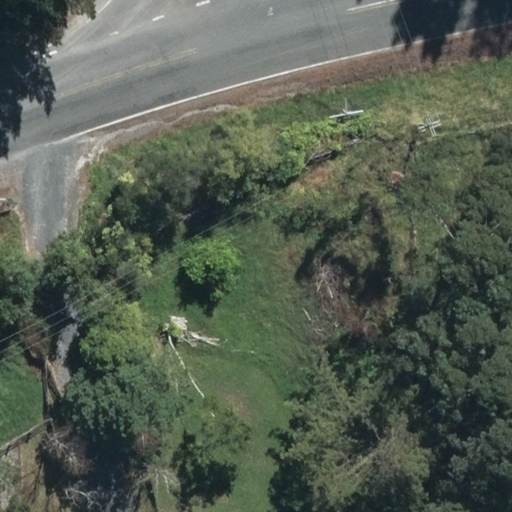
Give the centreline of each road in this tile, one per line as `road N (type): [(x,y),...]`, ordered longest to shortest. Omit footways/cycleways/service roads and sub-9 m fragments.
road 1 (secondary): [(281,26),(0,121)]
road 2 (secondary): [(418,0),(281,26)]
